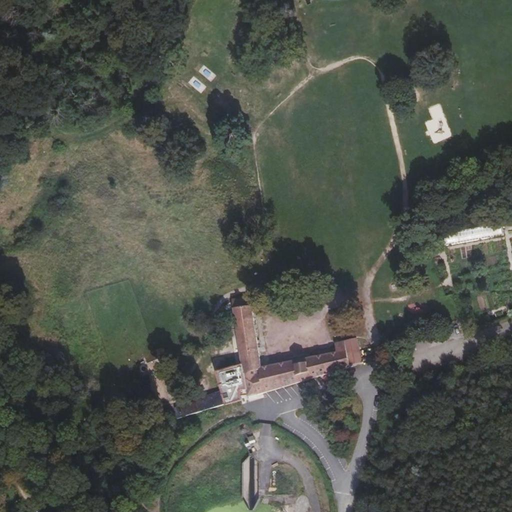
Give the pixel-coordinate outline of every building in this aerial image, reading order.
[(203,65),(198,71),(211,81),(216,75),(203,65)] [(193,76),(188,83),(201,93),(206,86),(193,76)] [(442,111),(430,115),(432,120),(424,122),(432,144),(452,137),(442,111)] [(234,307),(243,361),(215,367),(222,391),(194,399),(195,403),(175,409),(178,419),(251,394),(364,364),(360,349),(347,352),(344,340),(336,342),(338,352),(263,368),(252,305),(234,307)] [(357,337),(344,340),(347,352),(360,349),(357,337)] [(247,446),(255,443),(250,431),(242,435),(247,446)]
